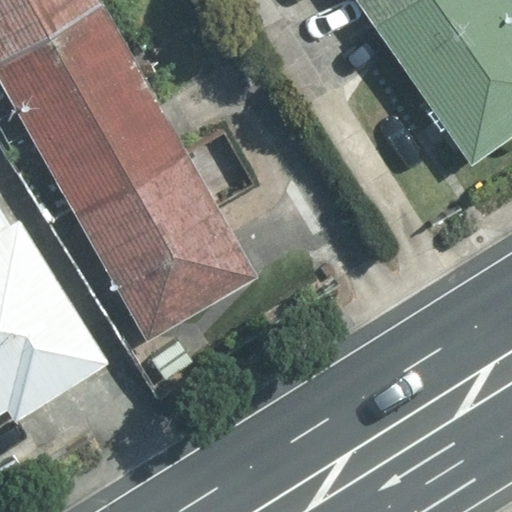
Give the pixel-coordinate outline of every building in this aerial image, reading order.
[(0,0),(0,64),(105,6),(101,0),(0,0)] [(354,0),(373,26),(412,0),(354,0)] [(511,4),(509,0),(412,0),(373,26),(468,163),(511,132),(511,4)] [(0,78),(77,218),(188,158),(105,6),(0,64),(0,78)] [(188,158),(77,218),(147,345),(258,285),(188,158)] [(0,423),(4,430),(110,366),(19,219),(2,229),(0,226),(0,423)]
